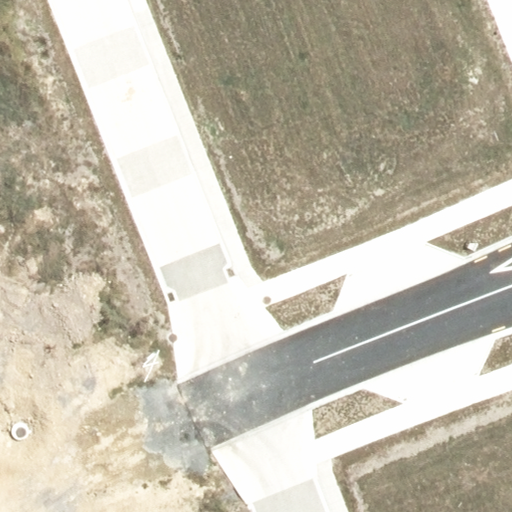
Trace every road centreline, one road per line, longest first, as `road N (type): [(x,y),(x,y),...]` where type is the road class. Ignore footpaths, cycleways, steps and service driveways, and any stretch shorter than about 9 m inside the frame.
road 1 (residential): [(248,389),(94,0)]
road 2 (residential): [(248,389),(511,286)]
road 3 (residential): [(16,511),(75,472),(248,389)]
road 4 (residential): [(297,511),(248,389)]
